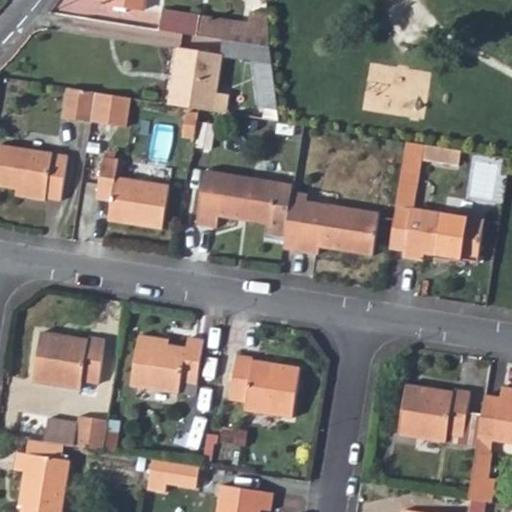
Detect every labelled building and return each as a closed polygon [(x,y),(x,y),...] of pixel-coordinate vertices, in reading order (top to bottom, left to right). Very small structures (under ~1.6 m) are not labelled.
[(154,0),(114,0),(114,6),(152,11),(154,0)] [(171,8),(168,31),(208,36),(210,15),(171,8)] [(273,47),(254,43),(266,112),(285,113),(277,76),(273,47)] [(176,107),(195,111),(216,113),(226,54),(183,49),(176,107)] [(93,93),(60,88),(57,116),(89,121),(91,111),(93,93)] [(121,99),(93,93),(91,111),(119,114),(121,99)] [(402,143),(397,175),(413,178),(414,163),(440,165),(441,149),(402,143)] [(66,157),(0,146),(0,188),(21,191),(19,199),(57,203),(66,157)] [(453,167),(456,152),(441,149),(440,165),(453,167)] [(118,162),(100,159),(96,191),(110,194),(106,223),(160,232),(167,190),(115,182),(118,162)] [(289,195),(290,188),(202,173),(192,227),(212,230),(214,218),(262,227),(260,240),(281,244),(289,195)] [(397,175),(386,252),(398,253),(404,210),(407,211),(413,178),(397,175)] [(281,244),(280,255),(315,259),(316,252),(368,260),(374,217),(304,205),(306,197),(289,195),(281,244)] [(404,210),(398,253),(397,260),(415,265),(417,255),(470,264),(477,224),(407,211),(404,210)] [(106,345),(88,342),(88,345),(41,338),(33,388),(80,395),(82,385),(97,387),(106,345)] [(204,344),(190,342),(188,353),(157,349),(158,343),(139,339),(131,392),(180,399),(180,388),(197,389),(204,344)] [(255,361),(236,357),(229,400),(247,404),(245,413),(290,420),(298,373),(254,366),(255,361)] [(466,393),(455,390),(453,396),(407,390),(399,440),(446,446),(447,436),(460,437),(466,393)] [(511,394),(507,394),(498,445),(511,446),(511,394)] [(71,449),(103,455),(106,425),(75,420),(71,449)] [(26,443),(23,460),(59,464),(60,447),(26,443)] [(149,486),(199,490),(201,463),(151,458),(149,486)] [(60,511),(67,465),(59,464),(23,460),(13,459),(13,477),(21,477),(18,494),(21,495),(20,511),(60,511)] [(470,467),(465,500),(480,503),(484,480),(484,469),(470,467)] [(484,480),(480,503),(489,504),(492,480),(484,480)] [(270,511),(271,501),(222,493),(218,511),(270,511)]
